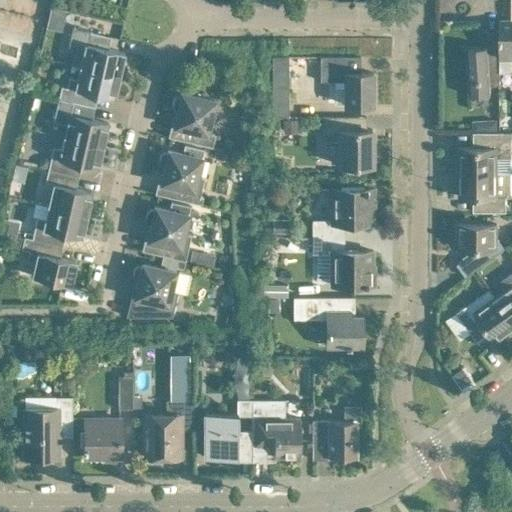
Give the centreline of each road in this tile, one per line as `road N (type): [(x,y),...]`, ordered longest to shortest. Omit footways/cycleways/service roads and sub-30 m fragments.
road 1 (residential): [(429,454),(405,414),(401,375),(417,336),(417,18)]
road 2 (tertiary): [(429,454),(362,496),(325,503),(0,506)]
road 3 (residential): [(102,301),(158,55),(188,18)]
road 4 (residential): [(188,18),(417,18)]
